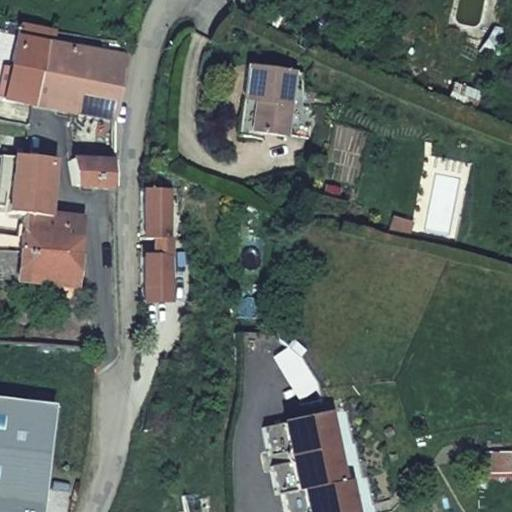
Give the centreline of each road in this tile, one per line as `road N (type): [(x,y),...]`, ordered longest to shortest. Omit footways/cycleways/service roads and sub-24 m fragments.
road 1 (residential): [(174,0),(147,51),(127,159),(122,434),(94,511)]
road 2 (unknown): [(241,511),(243,419),(249,409),(293,399)]
